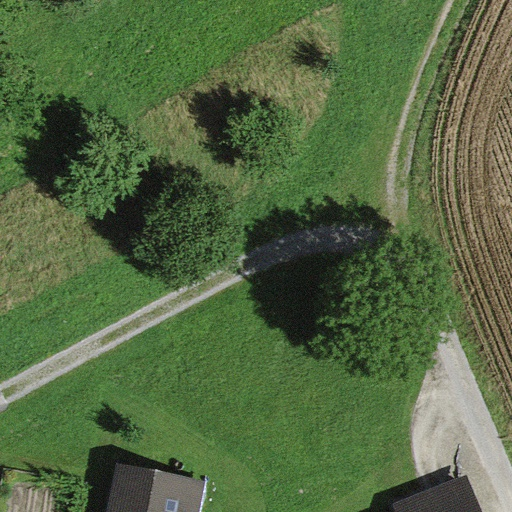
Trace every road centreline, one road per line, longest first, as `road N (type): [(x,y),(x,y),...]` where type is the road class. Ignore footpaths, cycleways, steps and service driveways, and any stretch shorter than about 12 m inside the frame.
road 1 (track): [(511,504),(428,303),(383,259),(330,249),(283,253),(214,282),(0,400)]
road 2 (track): [(383,259),(390,178),(415,99),(462,0)]
